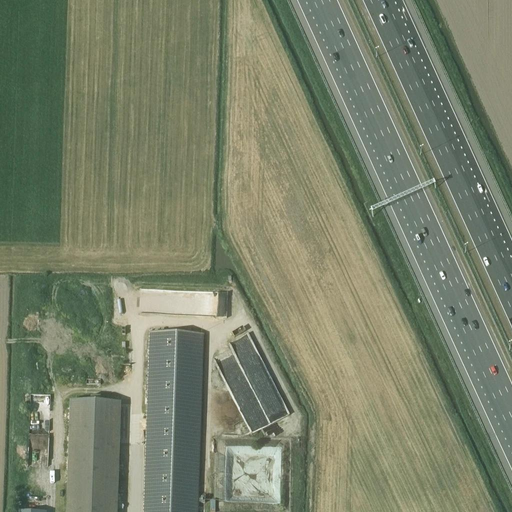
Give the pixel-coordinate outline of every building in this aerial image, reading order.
[(226,315),(227,292),(140,289),(139,313),(226,315)] [(142,511),(197,511),(203,335),(149,333),(142,511)] [(239,408),(248,431),(287,417),(278,394),(277,394),(271,377),(261,381),(267,398),(239,408)] [(115,511),(119,403),(100,402),(100,397),(89,397),(89,402),(70,401),(66,511),(115,511)] [(279,491),(280,448),(225,446),(225,462),(229,462),(230,455),(273,456),(273,463),(274,463),(273,491),(279,491)]
